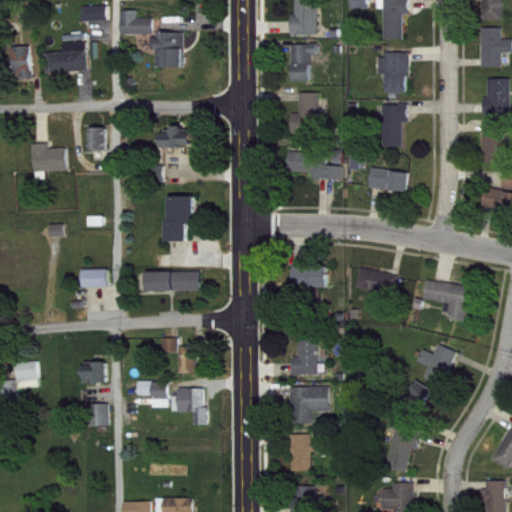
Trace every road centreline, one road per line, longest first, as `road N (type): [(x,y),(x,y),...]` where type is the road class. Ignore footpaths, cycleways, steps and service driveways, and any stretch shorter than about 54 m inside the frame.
road 1 (tertiary): [(241,0),(253,511)]
road 2 (residential): [(249,226),(439,239),(511,254)]
road 3 (residential): [(250,320),(0,329)]
road 4 (residential): [(0,106),(247,107)]
road 5 (residential): [(451,0),(452,153),(439,239)]
road 6 (residential): [(511,325),(506,359),(456,451),(448,511)]
